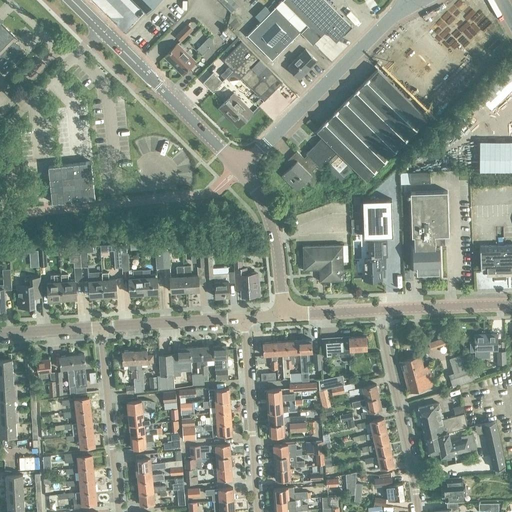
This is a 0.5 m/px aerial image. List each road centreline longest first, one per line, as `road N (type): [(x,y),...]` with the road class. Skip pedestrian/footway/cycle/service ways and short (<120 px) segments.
road 1 (unclassified): [(239,169),(413,4)]
road 2 (tertiary): [(239,169),(69,0)]
road 3 (residential): [(418,511),(380,310)]
road 4 (residential): [(260,511),(243,318)]
road 5 (residential): [(103,326),(119,511)]
road 6 (tertiary): [(283,315),(270,222),(239,169)]
road 7 (residential): [(103,326),(243,318)]
road 8 (tertiary): [(380,310),(511,304)]
